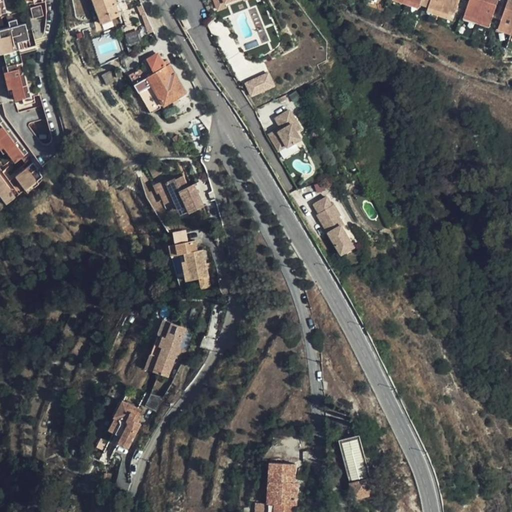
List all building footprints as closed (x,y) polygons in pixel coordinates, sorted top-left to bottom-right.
[(110,0),(92,0),(99,18),(108,15),(110,18),(118,15),(114,1),(111,2),(110,0)] [(234,0),(218,6),(219,9),(243,0),(234,0)] [(428,0),(428,4),(453,13),(457,0),(428,0)] [(468,0),(465,10),(491,20),(498,0),(468,0)] [(511,0),(508,0),(500,22),(511,27),(511,0)] [(452,17),(453,13),(428,4),(426,9),(452,17)] [(48,17),(45,6),(35,9),(38,20),(48,17)] [(491,20),(465,10),(464,14),(489,24),(491,20)] [(0,30),(1,37),(5,52),(9,70),(12,87),(15,99),(31,95),(19,42),(31,40),(27,24),(20,25),(18,19),(12,20),(13,27),(0,30)] [(511,30),(511,27),(500,22),(498,27),(511,32),(511,30)] [(170,101),(176,98),(185,93),(173,74),(171,76),(163,62),(159,56),(156,58),(154,54),(146,59),(148,63),(155,73),(151,75),(134,85),(150,113),(170,101)] [(171,76),(173,74),(165,61),(163,62),(171,76)] [(148,63),(145,65),(151,75),(155,73),(148,63)] [(115,80),(110,70),(102,74),(108,84),(115,80)] [(270,71),(246,82),(253,96),(276,85),(270,71)] [(291,111),(277,119),(283,129),(284,131),(281,133),(279,131),(271,136),(279,151),(287,147),(288,148),(302,140),(297,133),(302,130),(291,111)] [(25,151),(0,117),(0,148),(10,162),(25,151)] [(8,180),(0,169),(0,196),(4,201),(39,175),(34,168),(36,167),(31,161),(12,174),(13,176),(8,180)] [(163,172),(159,163),(151,167),(155,176),(163,172)] [(206,205),(196,184),(189,188),(183,177),(177,180),(176,178),(169,181),(168,178),(154,185),(158,193),(161,192),(166,203),(175,199),(182,213),(190,210),(191,212),(206,205)] [(327,199),(314,206),(319,215),(317,216),(324,228),(326,226),(330,234),(328,235),(338,251),(350,244),(341,228),(343,227),(339,219),(341,218),(334,206),(332,207),(331,205),(327,199)] [(171,245),(173,254),(185,251),(187,260),(190,279),(210,275),(205,248),(199,249),(197,240),(171,245)] [(350,244),(338,251),(340,257),(353,249),(350,244)] [(161,321),(154,346),(179,354),(181,349),(179,347),(185,328),(161,321)] [(179,354),(154,346),(146,371),(169,378),(175,358),(178,359),(179,354)] [(127,449),(138,425),(134,424),(140,412),(118,404),(111,420),(113,421),(107,434),(120,440),(117,445),(127,449)] [(379,499),(363,431),(341,436),(357,504),(379,499)] [(295,464),(271,462),(268,489),(273,490),(272,503),(274,504),(293,506),(295,506),(296,491),(289,491),(290,484),(294,484),(295,464)] [(265,511),(266,503),(254,502),(253,511),(265,511)]
